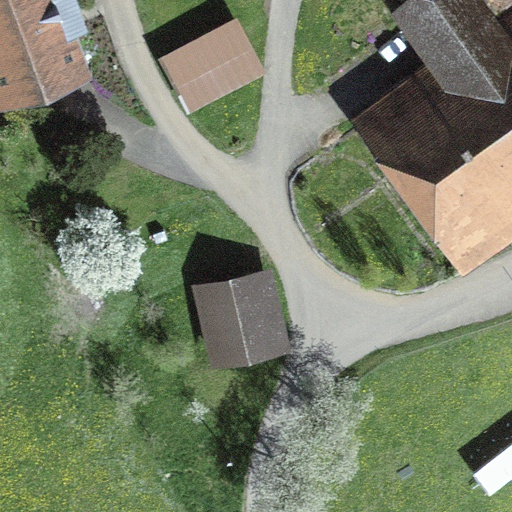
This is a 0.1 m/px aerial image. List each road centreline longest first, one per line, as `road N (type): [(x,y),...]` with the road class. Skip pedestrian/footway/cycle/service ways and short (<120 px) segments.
road 1 (track): [(122,0),(134,45),(187,145),(345,325)]
road 2 (track): [(511,284),(412,317),(345,325),(288,401),(270,446),(262,511)]
